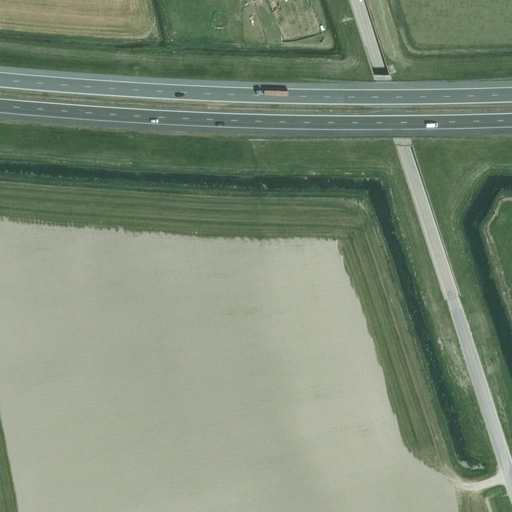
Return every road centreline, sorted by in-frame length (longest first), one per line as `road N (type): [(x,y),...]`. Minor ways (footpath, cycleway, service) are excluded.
road 1 (motorway): [(511,95),(248,95),(0,79)]
road 2 (motorway): [(0,106),(245,121),(511,120)]
road 3 (tertiary): [(511,482),(357,0)]
